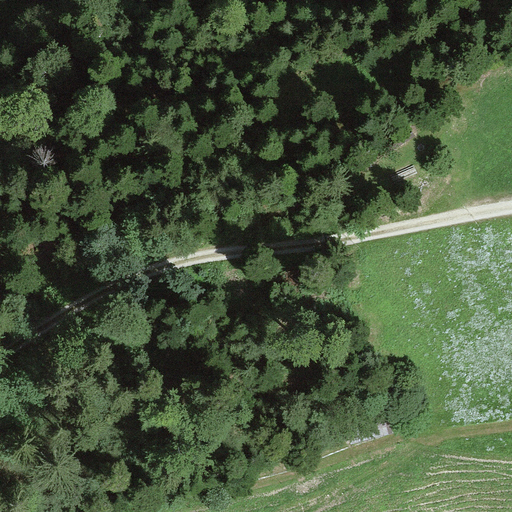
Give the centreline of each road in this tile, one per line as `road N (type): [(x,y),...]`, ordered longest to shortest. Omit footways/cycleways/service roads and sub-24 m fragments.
road 1 (track): [(0,355),(56,313),(160,266),(511,206)]
road 2 (track): [(511,424),(429,437),(369,479),(287,511)]
